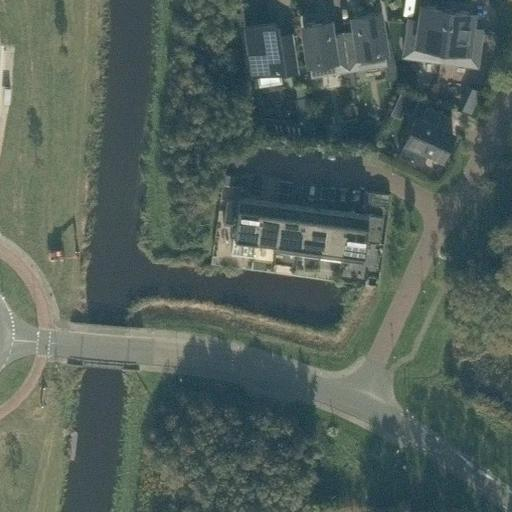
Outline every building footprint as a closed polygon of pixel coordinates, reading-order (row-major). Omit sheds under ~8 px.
[(402,55),(439,60),(441,48),(446,8),(422,5),(420,21),(408,19),(402,55)] [(439,60),(454,62),(477,65),(482,29),(469,28),(471,12),(446,8),(441,48),(439,60)] [(355,31),(342,33),(348,69),(385,62),(384,51),(377,11),(352,15),(355,31)] [(348,69),(342,33),(330,35),(327,19),(302,23),(310,75),(348,69)] [(252,71),(267,68),(280,66),(281,73),(296,71),(290,34),(277,36),(275,21),(245,26),(252,71)] [(303,84),(295,85),(296,97),(305,96),(303,84)] [(444,128),(449,117),(427,106),(421,118),(416,115),(405,140),(415,145),(422,148),(441,157),(452,132),(444,128)] [(281,137),(283,136),(286,136),(306,133),(303,117),(278,121),(281,137)] [(247,186),(248,175),(241,174),(240,185),(247,186)] [(284,191),(285,180),(278,179),(277,190),(284,191)] [(285,180),(284,191),(290,192),(292,181),(289,181),(287,181),(285,180)] [(327,197),(328,186),(321,185),(320,196),(327,197)] [(333,198),(335,187),(328,186),(327,197),(333,198)] [(365,191),(363,201),(370,202),(371,192),(365,191)] [(259,200),(238,197),(238,201),(226,199),(223,223),(234,225),(233,237),(255,240),(257,218),(259,200)] [(259,200),(257,218),(255,240),(276,242),(275,250),(276,251),(282,203),(259,200)] [(282,203),(276,251),(298,253),(303,206),(282,203)] [(298,253),(310,255),(319,256),(325,209),(303,206),(298,253)] [(319,256),(330,258),(341,259),(346,211),(325,209),(319,256)] [(382,216),(357,213),(346,211),(341,259),(362,262),(365,241),(379,243),(382,216)]
